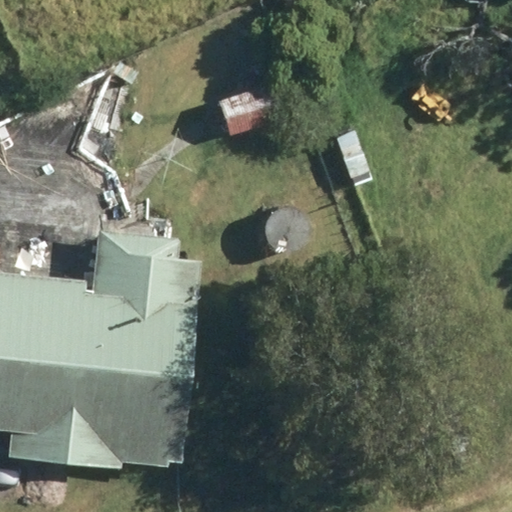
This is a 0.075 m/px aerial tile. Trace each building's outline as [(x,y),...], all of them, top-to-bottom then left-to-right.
[(304,8),(301,0),(280,0),(285,15),(304,8)] [(275,75),(213,95),(224,133),(287,113),(275,75)] [(349,125),(328,134),(342,166),(363,157),(349,125)] [(76,288),(77,276),(0,268),(0,453),(111,464),(112,458),(158,462),(159,457),(173,459),(193,256),(171,254),(173,234),(91,226),(85,289),(76,288)] [(466,425),(444,433),(455,467),(477,459),(466,425)]
